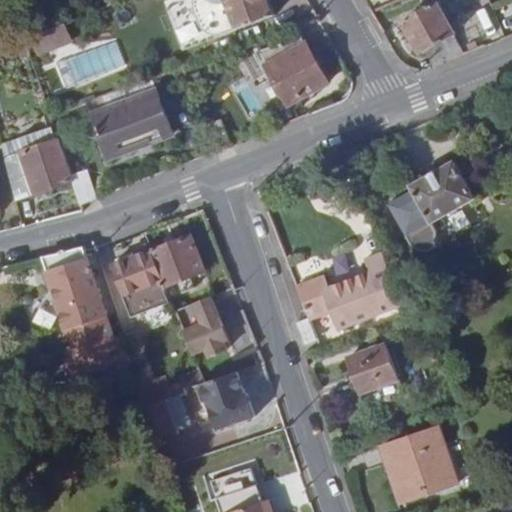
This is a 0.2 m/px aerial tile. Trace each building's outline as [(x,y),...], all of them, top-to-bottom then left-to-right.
[(272,0),(194,0),(208,41),(278,15),(272,0)] [(426,52),(436,67),(466,56),(455,36),(459,33),(440,1),(406,21),(424,53),(426,52)] [(34,32),(32,34),(38,51),(74,39),(67,20),(34,32)] [(301,33),(257,51),(289,107),(330,84),(301,33)] [(183,67),(186,73),(199,68),(197,61),(183,67)] [(151,79),(86,103),(106,152),(148,136),(151,144),(172,135),(151,79)] [(246,83),(235,89),(247,112),(259,105),(246,83)] [(207,128),(216,152),(232,146),(223,122),(207,128)] [(36,197),(74,183),(72,179),(60,140),(22,153),(36,197)] [(6,159),(8,166),(17,203),(36,197),(22,153),(6,159)] [(388,204),(407,237),(476,197),(455,161),(412,185),(415,189),(388,204)] [(0,214),(19,210),(17,203),(8,166),(0,167),(0,214)] [(74,183),(81,205),(98,198),(89,172),(72,179),(74,183)] [(195,275),(206,271),(191,235),(153,250),(167,286),(182,280),(187,291),(199,287),(195,275)] [(44,257),(69,329),(108,316),(87,255),(84,247),(44,257)] [(132,316),(173,300),(167,286),(153,250),(114,266),(132,316)] [(326,276),(298,286),(307,310),(328,302),(332,313),(339,331),(378,316),(395,309),(403,310),(382,255),(364,261),(368,272),(330,287),(326,276)] [(186,333),(195,356),(210,350),(213,358),(230,350),(226,341),(220,328),(225,326),(212,297),(196,304),(205,324),(186,333)] [(328,302),(307,310),(310,319),(311,322),(332,313),(328,302)] [(381,323),(398,317),(395,309),(378,316),(381,323)] [(69,329),(85,377),(125,366),(120,350),(108,316),(69,329)] [(307,345),(318,339),(311,322),(310,319),(300,323),(307,345)] [(231,339),(225,326),(220,328),(226,341),(231,339)] [(367,408),(405,396),(388,345),(349,358),(367,408)] [(120,350),(125,366),(135,364),(130,348),(120,350)] [(237,370),(195,385),(212,432),(254,416),(237,370)] [(185,387),(205,380),(201,371),(182,378),(185,387)] [(166,402),(170,401),(188,395),(186,390),(185,387),(182,378),(160,385),(166,402)] [(136,428),(154,422),(150,407),(147,401),(143,387),(124,393),(136,428)] [(159,436),(180,429),(170,401),(166,402),(155,406),(160,421),(154,422),(159,436)] [(150,407),(154,422),(160,421),(155,406),(150,407)] [(385,444),(398,485),(408,481),(414,501),(457,487),(437,427),(385,444)] [(159,436),(163,448),(184,441),(180,429),(159,436)] [(408,481),(398,485),(404,504),(414,501),(408,481)] [(233,511),(273,511),(269,500),(255,505),(233,511)]
